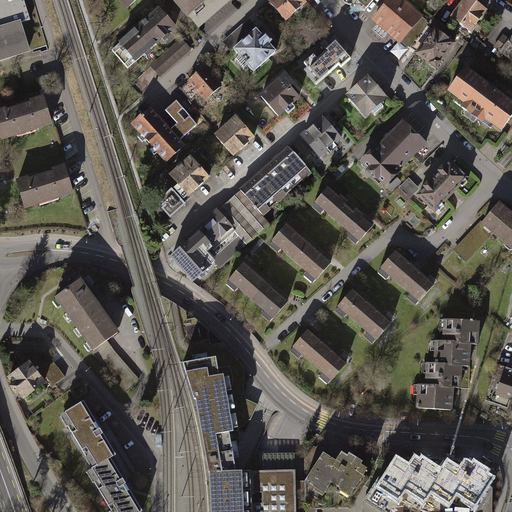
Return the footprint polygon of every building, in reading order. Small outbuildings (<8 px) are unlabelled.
[(0,0),(0,63),(31,54),(21,24),(30,22),(23,0),(0,0)] [(119,0),(127,9),(137,0),(119,0)] [(206,7),(199,0),(171,0),(167,4),(185,25),(206,7)] [(304,0),(268,0),(286,20),(306,2),(304,0)] [(407,0),(388,0),(372,18),(400,43),(425,15),(407,0)] [(476,0),(462,0),(452,15),(473,31),(489,9),(476,0)] [(157,12),(119,48),(136,67),(175,31),(157,12)] [(412,49),(437,68),(456,42),(431,23),(412,49)] [(256,28),(233,48),(253,72),(276,52),(256,28)] [(511,36),(500,52),(511,60),(511,36)] [(181,38),(150,66),(160,77),(190,49),(181,38)] [(311,55),(302,63),(320,84),(349,59),(335,43),(316,60),(311,55)] [(203,66),(187,80),(205,100),(221,86),(203,66)] [(511,100),(494,86),(467,66),(449,90),(502,130),(511,116),(511,100)] [(280,75),(258,94),(278,116),(300,97),(280,75)] [(393,99),(371,75),(347,98),(369,121),(393,99)] [(45,97),(0,112),(0,132),(3,143),(54,126),(50,112),(45,97)] [(178,123),(171,129),(181,138),(197,124),(176,101),(166,110),(178,123)] [(181,138),(171,129),(152,107),(132,125),(166,163),(187,144),(181,138)] [(318,158),(342,137),(324,115),(300,136),(318,158)] [(389,187),(432,142),(408,115),(364,162),(389,187)] [(238,118),(216,136),(232,156),(254,138),(238,118)] [(310,172),(289,148),(242,192),(262,214),(310,172)] [(441,206),(474,177),(455,155),(422,184),(441,206)] [(191,159),(171,176),(181,187),(184,192),(188,196),(208,178),(191,159)] [(28,179),(17,182),(25,208),(39,204),(39,203),(57,197),(57,198),(72,193),(69,183),(64,168),(53,171),(54,174),(29,181),(28,179)] [(399,189),(409,199),(419,189),(409,179),(399,189)] [(172,190),(160,200),(166,206),(163,209),(170,217),(185,204),(178,197),(184,192),(181,187),(174,193),(172,190)] [(324,211),(337,222),(348,209),(343,205),(346,202),(340,197),(339,198),(330,190),(325,196),(324,194),(317,202),(325,210),(324,211)] [(266,227),(236,195),(197,231),(199,234),(190,242),(189,241),(171,257),(193,281),(211,265),(206,260),(211,257),(221,268),(266,227)] [(511,215),(499,205),(483,223),(511,248),(511,215)] [(348,209),(337,222),(351,234),(352,234),(357,239),(369,225),(361,218),(362,216),(356,211),(353,214),(348,209)] [(294,261),(309,244),(303,239),(302,240),(286,226),(273,241),(281,248),(280,249),(294,261)] [(315,250),(309,244),(294,261),(307,273),(308,272),(317,279),(330,264),(314,250),(315,250)] [(396,251),(382,268),(423,303),(438,285),(396,251)] [(238,288),(251,299),(265,283),(260,278),(260,279),(244,265),(230,280),(239,287),(238,288)] [(80,281),(56,298),(93,350),(117,333),(110,323),(109,324),(90,299),(88,300),(84,294),(87,291),(80,281)] [(272,288),(265,283),(251,299),(265,312),(266,311),(274,318),(287,303),(271,289),(272,288)] [(352,291),(338,307),(376,340),(390,324),(382,317),(381,318),(360,299),(361,298),(352,291)] [(437,342),(435,365),(464,368),(469,368),(471,349),(471,346),(477,347),(479,322),(446,320),(445,342),(437,342)] [(307,331),(293,347),(331,380),(345,364),(337,356),(336,357),(315,339),(316,338),(307,331)] [(23,367),(9,378),(24,398),(45,383),(43,381),(47,378),(53,386),(65,377),(58,367),(55,369),(51,365),(52,363),(46,355),(45,356),(36,356),(36,352),(20,351),(23,367)] [(208,472),(210,472),(236,471),(235,460),(230,433),(233,432),(223,375),(219,376),(215,357),(182,364),(185,372),(194,399),(196,399),(208,472)] [(511,370),(499,364),(485,402),(480,416),(480,424),(488,424),(488,414),(491,404),(508,410),(511,401),(511,370)] [(421,385),(419,411),(453,412),(455,393),(455,389),(462,390),(464,368),(435,365),(428,365),(427,385),(421,385)] [(82,402),(60,415),(92,468),(109,458),(113,455),(82,402)] [(350,508),(369,479),(363,475),(367,469),(361,465),(362,462),(349,453),(348,456),(342,452),(336,461),(314,446),(305,460),(315,466),(305,480),(305,481),(306,502),(306,509),(317,509),(350,508)] [(261,471),(252,471),(252,493),(262,492),(262,503),(252,503),(252,511),(317,511),(317,509),(306,509),(306,502),(305,481),(296,481),(295,470),(294,453),(260,454),(261,471)] [(109,458),(92,468),(98,478),(92,482),(110,511),(113,511),(114,511),(113,511),(137,511),(140,511),(109,458)] [(380,476),(363,501),(363,511),(492,511),(492,488),(488,485),(492,478),(485,474),(487,471),(474,462),(472,465),(466,461),(423,459),(421,462),(415,458),(409,467),(397,459),(384,479),(380,476)] [(245,471),(236,471),(210,472),(211,511),(252,511),(252,503),(252,493),(252,471),(245,471)]
